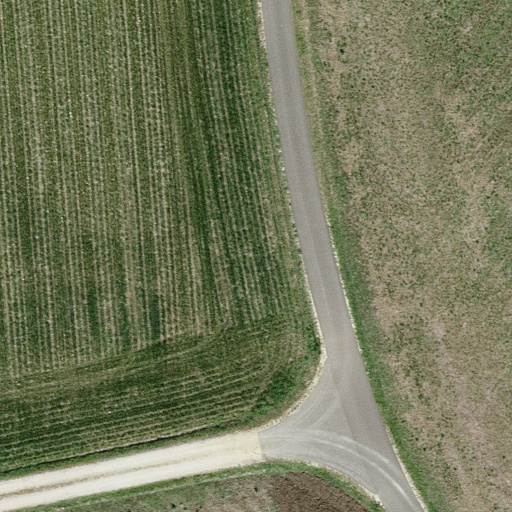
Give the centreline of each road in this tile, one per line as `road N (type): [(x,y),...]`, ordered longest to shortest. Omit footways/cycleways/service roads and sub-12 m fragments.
road 1 (track): [(276,0),(307,206),(362,420),(414,511)]
road 2 (track): [(362,420),(0,496)]
